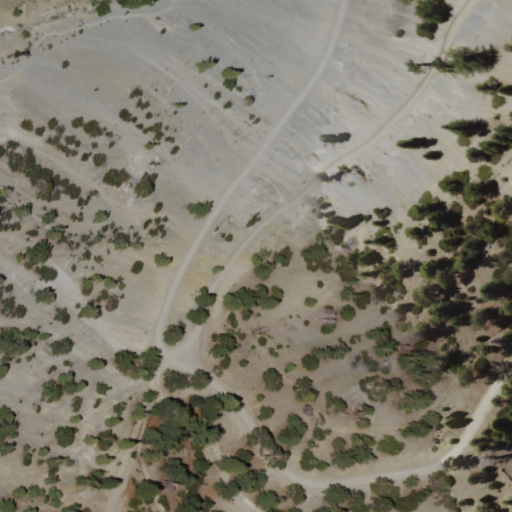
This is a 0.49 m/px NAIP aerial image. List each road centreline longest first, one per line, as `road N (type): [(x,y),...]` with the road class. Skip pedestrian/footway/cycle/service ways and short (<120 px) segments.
road 1 (track): [(470,0),(438,61),(383,135),(241,244),(220,269),(195,332),(171,357)]
road 2 (track): [(171,357),(224,402),(277,466),(296,480),(333,484),(446,462),(495,383),(511,371)]
road 3 (track): [(338,0),(321,62),(175,277),(158,315),(157,347),(171,357)]
